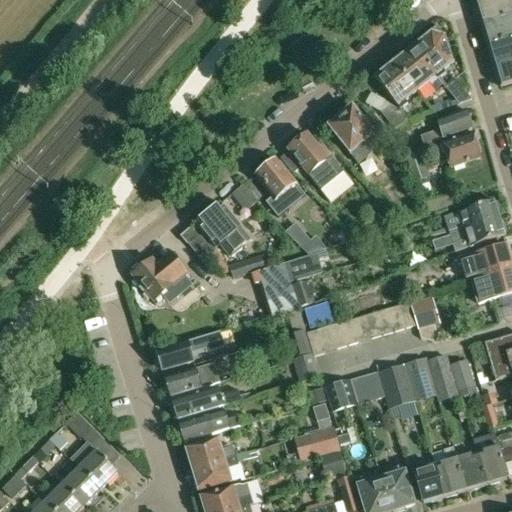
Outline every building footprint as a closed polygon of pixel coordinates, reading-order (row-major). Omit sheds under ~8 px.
[(511,0),(477,0),(475,2),(476,5),(475,8),(476,14),(479,15),(482,25),(511,16),(511,0)] [(511,16),(482,25),(485,34),(483,37),(485,42),(487,44),(488,46),(511,38),(511,16)] [(431,36),(414,49),(439,80),(446,75),(444,71),(454,63),(451,53),(448,52),(444,40),(446,35),(444,30),(436,28),(432,31),(431,36)] [(491,57),(494,66),(511,60),(511,38),(488,46),(489,47),(487,50),(489,56),(491,57)] [(395,64),(394,64),(417,92),(428,83),(431,87),(439,80),(414,49),(407,54),(404,53),(398,58),(398,62),(395,64)] [(511,84),(511,60),(494,66),(497,76),(496,79),(497,84),(500,86),(501,88),(511,84)] [(376,79),(395,103),(401,110),(408,104),(406,101),(417,92),(394,64),(391,63),(385,68),(385,72),(376,79)] [(446,90),(459,105),(471,101),(456,82),(446,90)] [(407,119),(401,110),(395,103),(381,114),(395,131),(397,129),(400,132),(413,127),(407,119)] [(371,155),(363,145),(374,136),(373,135),(381,128),(370,116),(363,122),(352,109),(351,110),(348,109),(344,109),(340,112),(339,116),(340,119),(329,128),(359,165),(371,155)] [(427,146),(431,145),(472,131),(466,112),(437,122),(441,131),(422,138),(424,143),(426,142),(427,146)] [(424,116),(423,116),(416,119),(418,125),(426,122),(424,116)] [(391,141),(393,144),(398,151),(409,143),(401,134),(391,141)] [(293,176),(302,168),(319,189),(341,171),(322,147),(319,149),(308,135),(298,143),(294,142),(290,146),(290,150),(288,152),(289,153),(280,160),(293,176)] [(482,160),(480,156),(484,154),(482,148),(478,148),(473,135),(442,146),(450,170),(482,160)] [(393,165),(402,158),(403,157),(398,151),(393,144),(383,152),(393,165)] [(421,151),(406,156),(414,183),(429,178),(421,151)] [(287,174),(286,176),(275,162),(268,168),(264,166),(257,172),(257,176),(256,177),(276,202),(297,186),(287,174)] [(339,206),(362,188),(351,174),(328,192),(339,206)] [(420,197),(432,193),(430,186),(428,186),(428,185),(418,188),(420,197)] [(249,192),(233,208),(251,227),(267,212),(249,192)] [(464,224),(449,229),(429,235),(432,243),(500,220),(498,214),(500,211),(498,203),(494,203),(494,202),(460,213),(464,224)] [(242,251),(243,247),(250,241),(221,205),(196,225),(216,248),(219,246),(229,258),(233,259),(242,251)] [(370,221),(380,234),(395,222),(385,209),(370,221)] [(468,240),(471,250),(505,238),(504,237),(507,234),(505,226),(501,226),(500,220),(432,243),(435,252),(454,246),(454,245),(468,240)] [(196,225),(181,238),(202,263),(217,250),(196,225)] [(485,279),(511,270),(511,258),(509,247),(478,256),(470,259),(473,271),(448,278),(451,289),(471,283),(485,279)] [(317,255),(319,261),(329,258),(327,252),(317,255)] [(134,277),(132,279),(154,304),(163,296),(170,305),(192,288),(183,278),(186,274),(170,255),(157,266),(153,261),(143,270),(139,269),(134,274),(134,277)] [(268,256),(247,263),(229,269),(232,280),(272,268),(268,256)] [(289,265),(284,266),(289,284),(306,279),(300,261),(289,265)] [(273,269),(255,275),(257,284),(259,283),(259,285),(260,287),(269,319),(284,315),(299,310),(292,286),(290,287),(289,284),(284,266),(273,269)] [(478,305),(491,301),(511,295),(511,270),(485,279),(471,283),(478,305)] [(308,281),(292,286),(299,310),(301,309),(300,308),(315,303),(308,281)] [(432,299),(411,305),(417,327),(419,332),(440,326),(432,299)] [(304,311),(310,330),(334,323),(328,304),(304,311)] [(410,304),(399,307),(406,330),(417,327),(411,305),(410,304)] [(406,330),(399,307),(387,311),(394,334),(406,330)] [(383,337),(394,334),(387,311),(376,314),(383,337)] [(371,341),(383,337),(376,314),(364,318),(371,341)] [(360,344),(371,341),(364,318),(353,321),(360,344)] [(348,347),(360,344),(353,321),(341,324),(348,347)] [(337,351),(348,347),(341,324),(330,328),(337,351)] [(325,354),(337,351),(330,328),(318,331),(325,354)] [(318,331),(307,335),(313,355),(314,357),(325,354),(318,331)] [(295,361),(313,355),(307,335),(306,335),(305,333),(288,338),(292,350),(295,361)] [(191,355),(207,350),(208,354),(225,349),(221,334),(157,352),(159,361),(157,361),(159,371),(162,370),(162,372),(194,363),(191,355)] [(496,383),(511,378),(511,337),(485,346),(496,383)] [(292,350),(288,338),(278,341),(282,353),(292,350)] [(320,377),(314,357),(313,355),(295,361),(292,361),(300,385),(320,378),(320,377)] [(447,358),(428,364),(439,404),(459,399),(447,358)] [(406,367),(406,368),(417,404),(437,398),(439,404),(428,364),(427,361),(406,367)] [(461,400),(477,395),(467,362),(451,367),(461,400)] [(171,398),(220,384),(214,366),(166,380),(167,386),(165,387),(168,396),(170,396),(171,398)] [(390,412),(416,404),(417,404),(406,368),(379,376),(390,412)] [(359,407),(385,399),(377,374),(351,382),(359,407)] [(351,382),(325,389),(333,414),(358,406),(358,407),(359,407),(351,382)] [(242,403),(238,391),(217,397),(215,390),(172,402),(174,407),(172,408),(175,420),(177,420),(178,421),(242,403)] [(307,394),(311,407),(311,408),(327,403),(323,390),(307,394)] [(250,395),(241,397),(242,403),(252,400),(250,395)] [(483,399),(486,408),(492,406),(492,407),(501,404),(500,400),(497,401),(495,395),(483,399)] [(326,406),(313,410),(314,412),(317,424),(329,421),(330,420),(326,406)] [(488,430),(493,428),(499,427),(492,407),(492,406),(486,408),(482,409),(488,430)] [(185,444),(226,432),(240,428),(241,427),(238,418),(227,421),(224,412),(179,425),(180,429),(179,431),(180,436),(183,438),(185,444)] [(329,421),(317,424),(319,432),(319,433),(332,430),(329,421)] [(309,436),(294,441),(300,464),(315,459),(341,452),(340,447),(337,438),(335,429),(333,430),(309,436)] [(84,440),(89,446),(95,453),(78,470),(100,492),(118,474),(111,467),(120,459),(98,437),(97,438),(91,433),(84,440)] [(499,437),(500,439),(504,451),(511,448),(511,441),(510,434),(499,437)] [(348,435),(337,438),(340,447),(350,445),(348,435)] [(500,452),(504,451),(500,439),(496,439),(495,435),(473,442),(477,455),(487,487),(499,484),(500,483),(500,482),(501,481),(500,480),(508,478),(504,466),(502,459),(500,452)] [(233,448),(221,452),(217,439),(186,448),(186,450),(184,453),(186,460),(190,461),(193,471),(236,458),(233,448)] [(49,442),(41,451),(41,452),(47,457),(56,449),(49,442)] [(511,448),(500,452),(502,459),(504,466),(511,463),(511,448)] [(453,449),(452,450),(465,491),(473,488),(474,489),(475,490),(476,491),(477,490),(487,487),(477,455),(456,461),(453,449)] [(452,450),(431,456),(444,500),(460,495),(461,495),(463,491),(465,491),(452,450)] [(41,452),(33,459),(38,465),(47,457),(41,452)] [(231,484),(227,470),(258,461),(256,452),(236,458),(193,471),(196,481),(193,484),(196,491),(199,492),(200,494),(231,484)] [(320,460),(326,478),(331,477),(332,482),(347,477),(341,454),(320,460)] [(431,456),(435,468),(413,474),(422,503),(432,500),(436,502),(437,502),(444,500),(431,456)] [(32,458),(22,468),(23,469),(28,474),(28,475),(38,465),(33,459),(32,458)] [(22,468),(15,476),(16,477),(21,482),(28,474),(23,469),(22,468)] [(78,470),(61,487),(83,509),(100,492),(78,470)] [(395,477),(382,481),(391,511),(403,511),(405,511),(404,510),(415,507),(404,470),(394,473),(395,477)] [(16,477),(2,491),(13,501),(26,487),(21,482),(16,477)] [(337,482),(343,504),(357,500),(351,478),(337,482)] [(391,511),(382,481),(369,485),(368,481),(357,484),(365,511),(391,511)] [(206,511),(205,511),(235,511),(254,506),(248,486),(243,487),(241,486),(202,498),(202,500),(200,503),(202,510),(206,511)] [(61,487),(44,504),(52,511),(79,511),(83,509),(61,487)] [(0,511),(1,511),(10,504),(0,493),(0,511)] [(360,511),(357,500),(343,504),(345,511),(360,511)]
